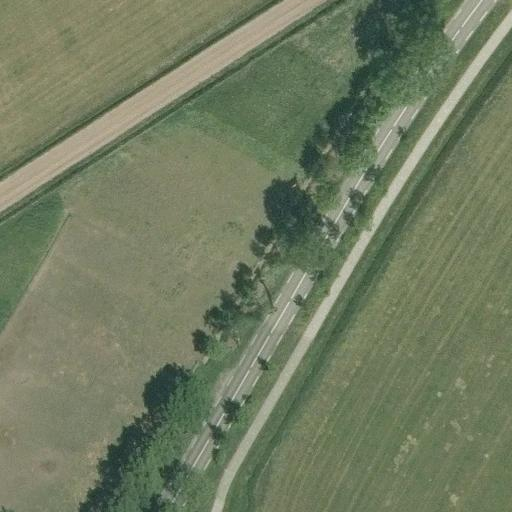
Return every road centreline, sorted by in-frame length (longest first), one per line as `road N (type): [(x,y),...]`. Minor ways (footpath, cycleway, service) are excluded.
road 1 (secondary): [(167,511),(334,223),(483,0)]
road 2 (track): [(0,199),(313,0)]
